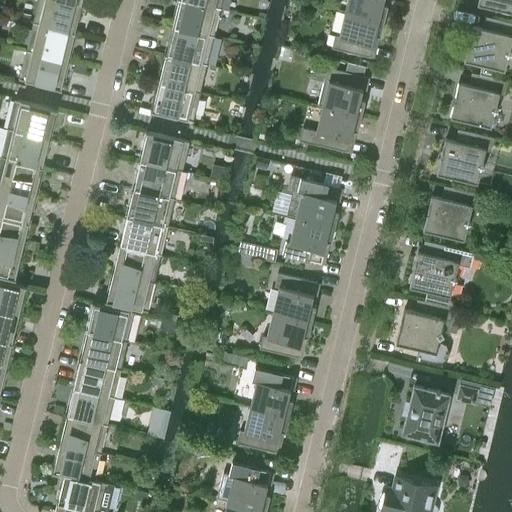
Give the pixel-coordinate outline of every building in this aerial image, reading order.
[(81,3),(68,0),(38,0),(34,21),(33,21),(76,32),(76,31),(74,31),(81,3)] [(221,7),(191,0),(179,0),(173,25),(214,35),(220,7),(221,8),(221,7)] [(387,4),(387,0),(347,0),(345,11),(384,20),(388,4),(387,4)] [(511,0),(477,0),(477,3),(511,11),(511,0)] [(384,20),(345,11),(339,35),(335,34),(331,47),(374,57),(379,35),(381,35),(384,20)] [(489,29),(472,25),(464,60),(504,69),(508,55),(511,53),(509,49),(511,37),(511,21),(492,17),(489,29)] [(76,32),(33,21),(33,22),(27,49),(26,49),(67,59),(74,31),(76,32)] [(214,35),(173,25),(166,53),(165,52),(165,53),(207,63),(208,63),(207,63),(213,35),(214,36),(214,35)] [(211,60),(221,63),(227,36),(216,34),(211,60)] [(67,59),(26,49),(26,50),(27,50),(20,77),(19,77),(19,78),(62,88),(62,87),(60,87),(67,59)] [(207,63),(165,53),(166,54),(160,81),(201,91),(200,91),(207,63),(207,64),(207,63)] [(347,61),(345,71),(363,75),(365,65),(347,61)] [(329,80),(323,105),(362,115),(365,99),(364,99),(369,76),(363,75),(345,71),(327,66),(324,79),(329,80)] [(476,85),(458,81),(450,116),(491,126),(494,112),(498,109),(496,105),(499,92),(504,93),(507,80),(479,73),(476,85)] [(201,91),(160,81),(153,109),(151,109),(151,110),(194,120),(194,119),(193,119),(200,91),(201,92),(201,91)] [(7,127),(48,137),(55,109),(57,110),(57,108),(14,98),(14,99),(15,100),(8,127),(7,127)] [(358,130),(362,115),(323,105),(317,130),(302,126),(299,139),(351,152),(357,130),(358,130)] [(140,106),(138,112),(149,114),(151,108),(140,106)] [(48,137),(7,127),(7,128),(8,128),(1,155),(43,165),(42,165),(48,137)] [(189,140),(146,130),(146,131),(148,131),(141,159),(182,169),(181,169),(188,141),(189,141),(189,140)] [(462,142),(445,137),(436,172),(477,182),(481,168),(484,165),(482,161),(485,148),(491,150),(494,137),(465,130),(462,142)] [(43,165),(1,155),(0,156),(1,156),(0,160),(0,184),(35,193),(42,165),(43,166),(43,165)] [(182,169),(141,159),(134,187),(132,186),(132,187),(175,197),(181,169),(182,170),(182,169)] [(212,163),(210,176),(223,179),(226,166),(212,163)] [(337,209),(343,187),(290,175),(286,192),(292,193),(287,214),(296,216),(335,225),(339,210),(337,209)] [(35,193),(0,184),(0,214),(30,221),(28,221),(35,193)] [(477,206),(480,193),(452,186),(449,198),(431,194),(423,229),(464,239),(467,224),(471,222),(469,218),(472,205),(477,206)] [(175,197),(132,187),(134,188),(127,215),(168,225),(169,225),(168,225),(174,197),(175,198),(175,197)] [(30,221),(0,214),(0,243),(21,249),(28,221),(30,222),(30,221)] [(168,225),(127,215),(121,243),(119,242),(119,243),(162,253),(161,253),(168,225),(168,226),(168,225)] [(185,215),(182,228),(198,232),(201,219),(185,215)] [(331,241),(335,225),(296,216),(290,241),(285,239),(282,252),(325,263),(330,241),(331,241)] [(423,251),(418,250),(409,285),(450,295),(454,281),(457,278),(455,274),(458,263),(469,266),(473,251),(425,239),(424,241),(425,241),(423,251)] [(21,249),(0,243),(0,274),(16,278),(17,277),(15,277),(21,249)] [(162,253),(119,243),(120,244),(114,271),(155,281),(154,281),(161,253),(162,254),(162,253)] [(263,248),(242,243),(240,252),(261,257),(263,248)] [(260,263),(261,257),(240,252),(237,262),(253,266),(254,261),(260,263)] [(155,281),(114,271),(107,299),(105,299),(105,300),(148,310),(148,309),(154,281),(155,282),(155,281)] [(279,286),(273,310),(312,320),(316,304),(315,304),(320,282),(277,272),(274,285),(279,286)] [(0,308),(18,313),(25,286),(27,286),(27,285),(0,278),(0,308)] [(444,335),(442,330),(445,318),(450,319),(453,306),(447,304),(424,299),(422,311),(404,306),(396,341),(418,347),(416,359),(434,363),(441,363),(447,358),(449,350),(446,343),(439,340),(440,337),(444,335)] [(94,302),(87,330),(129,340),(129,339),(128,339),(134,312),(135,312),(135,311),(93,301),(92,302),(94,302)] [(18,313),(0,308),(0,338),(13,342),(13,341),(12,341),(18,313)] [(312,320),(273,310),(267,335),(262,334),(259,347),(302,357),(307,335),(308,335),(312,320)] [(129,340),(87,330),(81,358),(79,357),(79,358),(122,368),(122,367),(121,367),(128,340),(129,340)] [(13,342),(0,338),(0,368),(5,369),(11,342),(13,342)] [(122,368),(79,358),(81,358),(74,386),(115,396),(115,395),(114,395),(121,368),(122,368)] [(256,380),(250,405),(289,414),(293,399),(292,399),(297,376),(255,366),(251,379),(256,380)] [(402,431),(438,440),(449,393),(440,390),(440,389),(436,388),(436,389),(414,384),(402,431)] [(477,388),(460,384),(457,397),(474,401),(477,388)] [(115,396),(74,386),(67,413),(66,413),(65,413),(108,424),(108,423),(114,396),(115,396)] [(289,414),(250,405),(244,430),(240,429),(236,442),(279,452),(284,430),(286,430),(289,414)] [(108,424),(65,413),(65,414),(67,414),(60,442),(102,452),(102,451),(101,451),(107,424),(108,424)] [(196,427),(193,442),(213,446),(216,432),(196,427)] [(102,452),(60,442),(54,469),(52,469),(52,471),(65,474),(65,472),(94,480),(94,478),(101,452),(102,452)] [(269,493),(274,471),(260,468),(262,460),(247,456),(245,464),(232,461),(229,474),(234,475),(228,500),(266,509),(270,494),(269,493)] [(106,511),(108,511),(115,483),(94,478),(94,480),(65,472),(65,474),(59,501),(57,500),(57,501),(66,504),(83,508),(82,511),(98,511),(99,511),(100,510),(106,511)] [(437,485),(396,475),(393,488),(387,486),(382,508),(380,511),(437,511),(438,509),(437,506),(434,503),(432,503),(437,485)] [(265,511),(266,509),(228,500),(224,511),(265,511)] [(57,501),(55,510),(65,511),(66,504),(57,501)]
